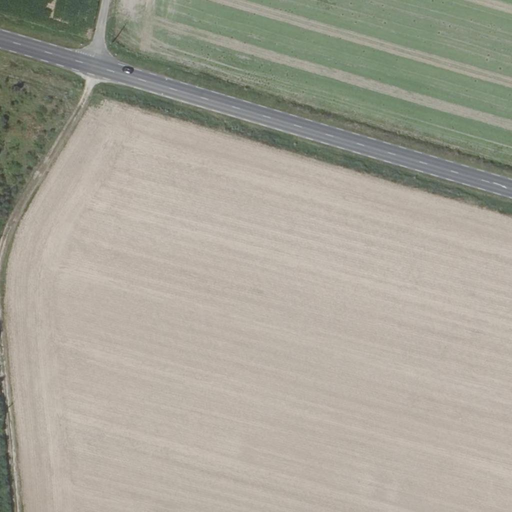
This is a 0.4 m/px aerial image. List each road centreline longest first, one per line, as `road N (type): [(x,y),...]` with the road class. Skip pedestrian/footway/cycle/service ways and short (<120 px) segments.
road 1 (primary): [(511,189),(94,66)]
road 2 (track): [(94,66),(3,237),(0,259)]
road 3 (track): [(0,328),(15,511)]
